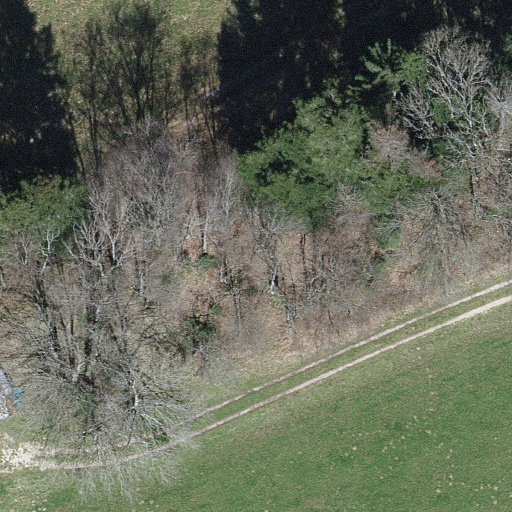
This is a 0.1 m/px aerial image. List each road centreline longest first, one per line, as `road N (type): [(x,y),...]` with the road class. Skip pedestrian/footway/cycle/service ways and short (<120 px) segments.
road 1 (track): [(511,287),(113,454),(0,457)]
road 2 (track): [(0,206),(361,0)]
